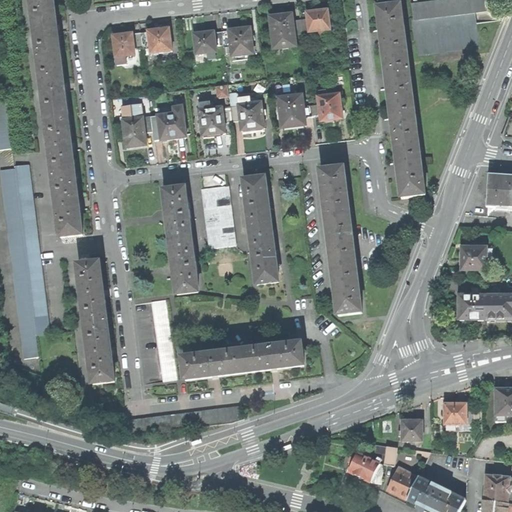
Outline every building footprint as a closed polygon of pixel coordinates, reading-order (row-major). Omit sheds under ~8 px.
[(39,60),(61,57),(57,27),(53,0),(40,0),(32,1),(35,26),(36,35),(39,60)] [(413,17),(413,18),(475,10),(496,8),(495,0),(431,0),(411,3),(413,17)] [(394,52),(407,50),(402,4),(378,7),(381,32),(384,59),(395,57),(394,52)] [(308,17),(309,31),(323,29),(330,29),(331,29),(328,9),(316,10),(307,11),(308,17)] [(416,38),(418,53),(480,45),(475,10),(413,18),(413,17),(410,18),(413,38),(416,38)] [(274,43),(296,41),(295,33),(293,19),(293,13),(281,14),(271,16),(274,43)] [(301,18),(302,32),(309,31),(308,17),(301,18)] [(295,33),(302,32),(301,18),(293,19),(295,33)] [(231,43),(233,56),(254,53),(250,27),(238,28),(230,29),(231,43)] [(151,47),(152,53),(172,50),(169,28),(158,30),(149,31),(151,47)] [(222,30),(224,44),(231,43),(230,29),(222,30)] [(224,44),(222,30),(215,31),(216,45),(224,44)] [(151,47),(149,31),(141,32),(143,47),(143,48),(151,47)] [(195,34),(197,53),(217,51),(216,45),(215,31),(205,33),(195,34)] [(141,32),(132,33),(134,48),(143,47),(141,32)] [(135,54),(134,48),(132,33),(122,34),(113,36),(117,65),(127,64),(126,55),(135,54)] [(390,103),(401,102),(400,96),(413,94),(407,50),(394,52),(395,57),(384,59),(387,80),(390,103)] [(61,57),(39,60),(43,85),(44,94),(47,119),(68,116),(64,85),(61,57)] [(279,97),(283,127),(294,126),(307,124),(306,115),(304,99),(303,94),(279,97)] [(321,113),(322,120),(325,119),(326,122),(331,121),(336,121),(336,118),(343,117),(340,94),(328,95),(321,96),(319,96),(321,112),(321,113)] [(413,94),(400,96),(401,102),(390,103),(393,124),(396,147),(406,146),(406,141),(419,139),(413,94)] [(311,98),(313,114),(321,113),(321,112),(319,96),(311,97),(311,98)] [(239,98),(240,105),(251,104),(250,97),(239,98)] [(311,98),(304,99),(306,115),(313,114),(311,98)] [(0,99),(0,150),(13,149),(7,99),(0,99)] [(200,103),(201,110),(212,109),(211,102),(200,103)] [(123,120),(144,117),(142,103),(122,105),(123,120)] [(244,130),(244,133),(254,131),(264,130),(264,128),(265,128),(262,103),(251,104),(240,105),(241,120),(243,130),(244,130)] [(231,106),(233,121),(241,120),(240,105),(231,106)] [(231,106),(223,107),(225,122),(233,121),(231,106)] [(200,110),(204,135),(205,138),(210,137),(215,136),(215,134),(226,133),(225,122),(223,107),(212,109),(201,110),(200,110)] [(160,131),(162,141),(174,139),(187,137),(184,112),(175,113),(158,115),(160,131)] [(151,116),(153,132),(160,131),(158,115),(151,116)] [(68,116),(47,119),(50,145),(51,153),(54,178),(76,175),(72,143),(68,116)] [(151,116),(144,117),(146,133),(153,132),(151,116)] [(123,120),(127,148),(137,147),(147,145),(146,133),(144,117),(123,120)] [(406,146),(396,147),(398,170),(402,197),(426,194),(419,139),(406,141),(406,146)] [(17,180),(30,178),(29,165),(15,167),(15,169),(17,180)] [(327,218),(351,215),(345,167),(321,170),(324,195),(327,218)] [(1,170),(24,358),(39,357),(36,335),(17,180),(15,169),(1,170)] [(62,237),(83,235),(80,206),(76,175),(54,178),(58,203),(59,212),(62,237)] [(511,176),(511,177),(489,175),(488,189),(489,190),(488,205),(510,206),(510,208),(511,208),(511,176)] [(252,232),(272,229),(269,203),(266,177),(245,180),(248,202),(249,210),(252,232)] [(30,178),(17,180),(36,335),(50,333),(30,178)] [(216,187),(224,246),(237,245),(229,185),(216,187)] [(224,246),(216,187),(203,189),(210,248),(224,246)] [(171,242),(192,240),(190,218),(189,210),(186,188),(165,190),(168,215),(171,242)] [(357,264),(351,215),(327,218),(330,243),(333,267),(357,264)] [(258,284),(279,281),(276,255),(272,229),(252,232),(254,253),(256,262),(258,284)] [(195,261),(192,240),(171,242),(175,269),(178,294),(199,292),(196,270),(195,261)] [(463,259),(463,269),(487,269),(487,257),(487,248),(480,248),(480,246),(473,246),(473,248),(463,248),(463,259)] [(86,326),(108,323),(104,293),(100,264),(79,266),(81,289),(83,298),(86,326)] [(357,264),(333,267),(336,292),(339,315),(363,312),(357,264)] [(459,307),(459,320),(487,320),(487,295),(460,295),(459,307)] [(511,295),(487,295),(487,320),(502,320),(511,319),(511,295)] [(152,302),(164,381),(177,379),(166,300),(152,302)] [(93,385),(115,382),(111,351),(108,323),(86,326),(89,351),(90,359),(93,385)] [(243,351),(246,373),(275,369),(305,365),(302,344),(277,347),(268,348),(243,351)] [(217,376),(246,373),(243,351),(218,354),(209,355),(184,359),(186,380),(217,376)] [(496,390),(496,416),(511,415),(511,390),(508,390),(496,390)] [(446,405),(446,426),(447,426),(457,425),(468,425),(467,410),(467,405),(455,405),(446,405)] [(127,421),(129,437),(230,424),(246,419),(244,406),(127,421)] [(403,437),(403,442),(423,442),(423,422),(413,422),(403,422),(403,431),(403,437)] [(375,453),(386,455),(387,448),(376,446),(375,453)] [(384,466),(394,467),(397,449),(387,448),(386,455),(384,466)] [(359,478),(370,483),(380,465),(379,465),(381,460),(377,458),(375,462),(357,454),(354,460),(350,458),(348,463),(352,465),(348,473),(359,478)] [(380,465),(370,483),(381,485),(384,466),(380,465)] [(398,471),(388,491),(397,496),(408,501),(418,481),(410,478),(411,476),(406,474),(405,475),(398,471)] [(496,478),(487,477),(486,488),(484,502),(508,505),(509,494),(511,494),(511,489),(510,488),(511,479),(503,478),(496,477),(496,478)] [(418,481),(408,501),(428,511),(430,511),(460,511),(466,502),(419,479),(418,481)] [(483,511),(507,511),(508,505),(484,502),(483,511)]
